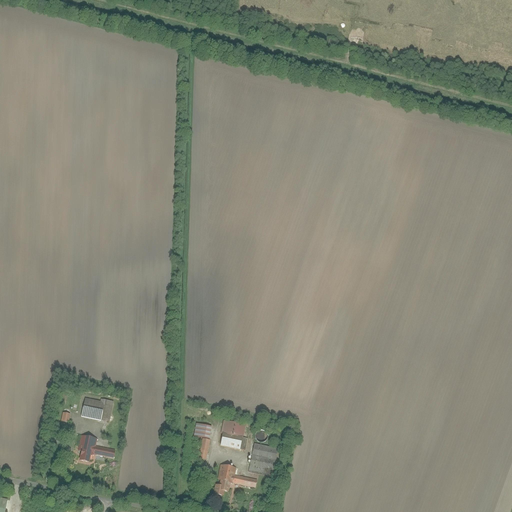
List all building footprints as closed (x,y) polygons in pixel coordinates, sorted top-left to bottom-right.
[(81,415),(109,422),(114,402),(101,399),(100,401),(85,398),(81,415)] [(61,421),(68,423),(71,411),(64,410),(61,421)] [(219,446),(245,451),(248,439),(242,438),(245,425),(224,421),(219,446)] [(194,436),(209,438),(211,427),(196,424),(194,436)] [(257,440),(258,441),(260,442),(262,442),(264,442),(266,441),(267,439),(268,437),(268,435),(267,433),(266,431),(264,430),(262,430),(260,430),(258,431),(257,432),(256,434),(255,436),(256,438),(257,440)] [(89,459),(93,459),(93,454),(95,447),(96,438),(81,436),(77,460),(88,462),(89,459)] [(206,460),(210,441),(202,439),(198,458),(206,460)] [(278,449),(254,445),(249,471),(273,476),(278,449)] [(95,447),(93,454),(113,458),(115,451),(95,447)] [(230,484),(233,485),(235,476),(237,468),(220,465),(217,480),(220,481),(219,486),(215,486),(214,494),(223,496),(224,491),(229,492),(230,484)] [(235,476),(233,485),(256,489),(257,480),(235,476)]
